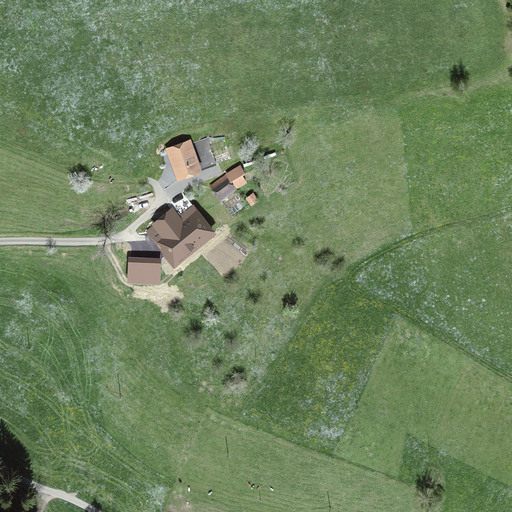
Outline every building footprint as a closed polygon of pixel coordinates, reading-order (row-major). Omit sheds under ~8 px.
[(169,152),(177,176),(198,168),(189,144),(169,152)] [(237,187),(246,182),(241,174),(244,173),(240,165),(227,173),(231,180),(233,179),(237,187)] [(226,176),(211,184),(217,196),(232,187),(226,176)] [(174,259),(177,263),(210,237),(187,208),(193,203),(185,194),(169,207),(172,211),(149,229),(166,250),(163,253),(170,262),(174,259)] [(130,261),(129,279),(157,281),(158,262),(130,261)]
